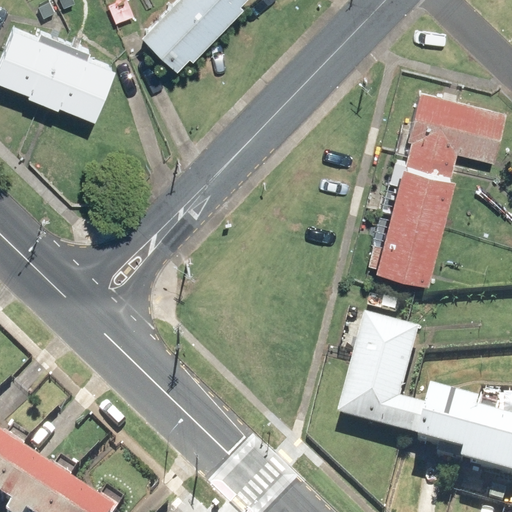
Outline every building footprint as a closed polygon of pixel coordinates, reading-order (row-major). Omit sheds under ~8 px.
[(70,0),(79,16),(97,7),(94,0),(70,0)] [(233,0),(165,0),(135,31),(170,65),(182,53),(186,57),(238,4),(233,0)] [(86,54),(88,49),(37,29),(35,34),(7,23),(0,41),(0,79),(24,89),(22,93),(51,105),(53,100),(87,114),(108,63),(86,54)] [(505,110),(417,90),(400,161),(392,159),(366,267),(424,280),(453,152),(493,161),(505,110)] [(417,410),(396,404),(413,332),(358,319),(332,422),(411,441),(408,452),(454,464),(452,472),(508,485),(511,470),(511,432),(469,422),(472,411),(420,398),(417,410)] [(114,511),(116,509),(95,495),(88,506),(64,491),(71,481),(46,465),(40,475),(16,459),(23,449),(0,434),(0,435),(0,510),(2,511),(114,511)]
